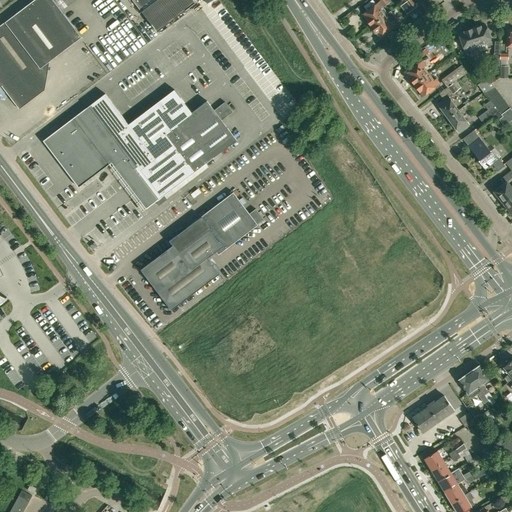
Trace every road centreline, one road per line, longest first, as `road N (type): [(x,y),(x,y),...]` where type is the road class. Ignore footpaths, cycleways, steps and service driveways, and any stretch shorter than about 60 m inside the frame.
road 1 (residential): [(490,250),(495,219),(382,70),(467,3)]
road 2 (primary): [(316,31),(329,66),(501,295)]
road 3 (primary): [(490,250),(316,31)]
road 4 (primary): [(363,414),(511,312)]
road 5 (primary): [(501,295),(351,394)]
road 6 (primary): [(240,480),(363,414)]
road 7 (tertiary): [(241,462),(157,355)]
road 8 (tertiary): [(143,365),(225,472)]
road 9 (tertiary): [(80,271),(0,163)]
road 10 (primary): [(351,394),(241,462)]
road 11 (unclassified): [(41,441),(143,365)]
